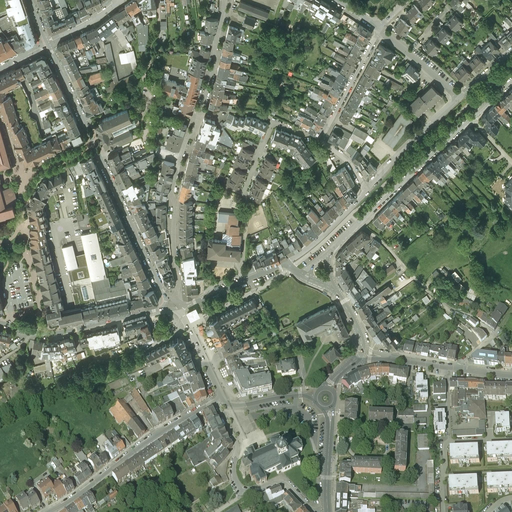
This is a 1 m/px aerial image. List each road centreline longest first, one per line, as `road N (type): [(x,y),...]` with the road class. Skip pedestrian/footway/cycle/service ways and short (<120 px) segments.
road 1 (residential): [(176,302),(170,194),(216,57),(224,0)]
road 2 (unclassified): [(165,294),(48,45)]
road 3 (residential): [(358,223),(436,298),(493,333),(454,369)]
road 4 (residential): [(218,400),(50,511)]
road 5 (residential): [(218,400),(236,442),(233,473),(243,492),(282,480),(327,510)]
road 6 (unclassified): [(0,325),(60,333),(162,309)]
road 7 (unclassified): [(358,223),(472,119)]
road 8 (unclassified): [(460,96),(366,191)]
road 9 (residential): [(321,138),(378,30)]
